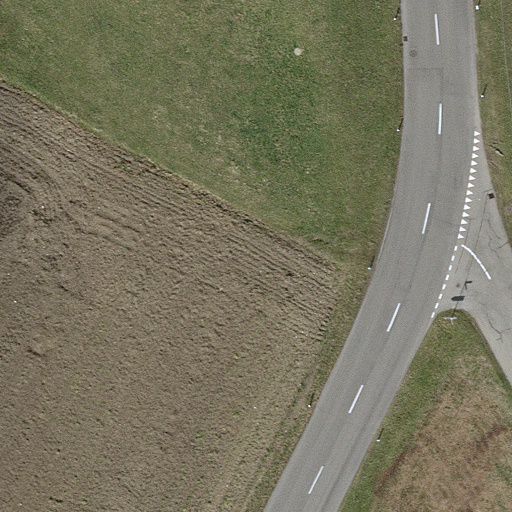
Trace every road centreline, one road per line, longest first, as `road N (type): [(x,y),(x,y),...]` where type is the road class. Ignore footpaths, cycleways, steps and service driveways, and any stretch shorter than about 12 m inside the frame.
road 1 (tertiary): [(298,511),(404,293),(428,215)]
road 2 (tertiary): [(435,0),(441,123),(428,215)]
road 3 (tertiary): [(428,215),(472,253),(511,320)]
